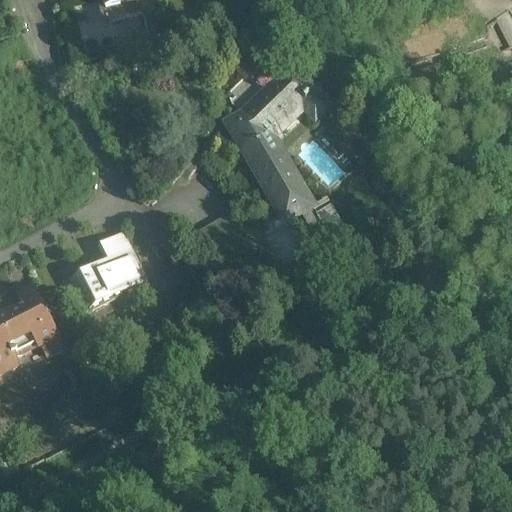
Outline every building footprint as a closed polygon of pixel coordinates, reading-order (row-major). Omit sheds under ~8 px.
[(141,0),(103,0),(107,12),(111,27),(144,19),(140,5),(143,4),(141,0)] [(286,82),(245,121),(229,131),(286,228),(314,212),(271,141),(304,109),(306,112),(312,105),(310,103),(316,97),(310,90),(311,90),(294,72),(285,81),(286,82)] [(233,213),(193,237),(208,263),(248,239),(233,213)] [(122,237),(102,247),(110,263),(72,282),(72,281),(70,282),(87,314),(148,283),(123,235),(122,236),(122,237)] [(171,267),(149,278),(160,299),(182,288),(171,267)] [(23,305),(0,316),(0,379),(0,380),(0,379),(0,374),(16,366),(11,357),(14,355),(16,350),(9,348),(9,346),(10,345),(33,333),(40,347),(56,339),(31,288),(18,295),(23,305)]
